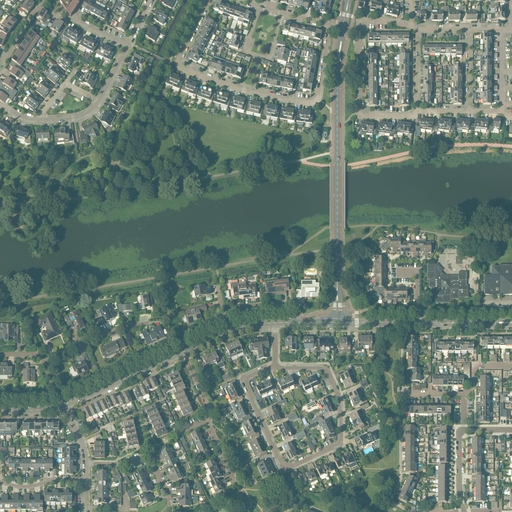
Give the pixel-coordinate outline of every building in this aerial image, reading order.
[(58,0),(71,17),(79,4),(82,0),(77,0),(76,2),(73,0),(58,0)] [(86,9),(84,11),(89,14),(90,13),(94,6),(94,5),(86,0),(82,7),(86,9)] [(163,0),(162,4),(164,5),(164,6),(171,10),(175,1),(178,3),(179,0),(178,0),(163,0)] [(368,3),(368,0),(359,0),(358,8),(364,10),(365,2),(368,3)] [(368,0),(368,3),(371,4),(369,11),(375,12),(377,2),(377,0),(375,0),(368,0)] [(386,0),(385,0),(383,0),(382,4),(377,2),(375,12),(380,13),(382,6),(385,7),(386,0)] [(391,16),(394,6),(388,5),(389,1),(386,0),(385,7),(388,7),(386,15),(391,16)] [(29,3),(26,1),(20,8),(24,11),(24,12),(24,13),(25,14),(25,15),(26,16),(34,6),(29,2),(29,3)] [(218,12),(221,3),(216,2),(213,10),(218,12)] [(320,8),(330,10),(330,9),(329,9),(330,5),(319,2),(318,4),(321,4),(320,8)] [(223,14),(227,4),(225,3),(224,5),(221,3),(218,12),(223,14)] [(394,4),(394,6),(391,16),(397,17),(398,10),(401,10),(403,4),(400,3),(399,5),(394,4)] [(95,15),(99,7),(95,4),(94,5),(94,6),(90,13),(95,15)] [(227,18),(228,15),(231,7),(228,6),(228,5),(227,4),(223,14),(222,17),(227,18)] [(126,6),(125,8),(122,13),(131,18),(134,13),(133,12),(134,10),(126,6)] [(490,14),(494,14),(505,14),(504,9),(497,9),(497,6),(490,6),(490,9),(490,14)] [(95,15),(99,18),(103,11),(104,10),(104,9),(99,7),(95,15)] [(233,17),(237,8),(235,7),(235,8),(231,7),(228,15),(233,17)] [(428,14),(428,7),(425,7),(425,11),(420,11),(420,22),(425,22),(425,14),(428,14)] [(428,7),(428,14),(431,14),(431,22),(437,22),(437,12),(432,12),(432,7),(428,7)] [(445,14),(445,7),(442,7),(442,12),(437,12),(437,22),(443,22),(442,14),(445,14)] [(454,9),(448,9),(448,7),(445,7),(445,14),(448,14),(448,22),(454,22),(454,11),(454,9)] [(462,14),(462,7),(459,7),(459,11),(454,11),(454,22),(459,22),(459,14),(462,14)] [(471,21),(471,11),(466,11),(466,7),(462,7),(462,14),(465,14),(465,21),(471,21)] [(479,14),(479,7),(476,7),(476,11),(471,11),(471,21),(476,21),(476,14),(479,14)] [(238,19),(241,11),(238,9),(238,8),(237,8),(233,17),(238,19)] [(109,13),(104,10),(103,11),(99,18),(99,19),(104,22),(109,13)] [(42,11),(35,22),(36,22),(37,23),(38,23),(39,23),(40,22),(47,27),(51,21),(48,19),(49,17),(47,15),(47,14),(42,11)] [(156,16),(153,20),(156,22),(155,22),(163,26),(167,18),(169,19),(170,16),(159,11),(158,13),(155,12),(154,15),(156,16)] [(243,24),(246,13),(247,11),(245,11),(245,12),(241,11),(238,19),(237,22),(243,24)] [(131,18),(122,13),(120,18),(122,19),(129,23),(131,18)] [(246,13),(243,24),(248,26),(252,14),(246,13)] [(490,14),(490,20),(490,23),(497,23),(497,20),(498,20),(505,20),(505,14),(494,14),(490,14)] [(5,21),(13,27),(17,23),(8,17),(5,21)] [(129,23),(122,19),(120,24),(127,27),(129,23)] [(207,22),(206,25),(216,30),(218,25),(213,23),(212,22),(208,20),(207,20),(206,21),(207,22)] [(13,27),(5,21),(2,26),(10,32),(13,27)] [(49,23),(47,27),(50,29),(54,31),(54,32),(54,33),(54,34),(55,35),(56,36),(63,25),(60,23),(59,22),(58,22),(55,21),(52,25),(49,23)] [(117,23),(115,28),(117,29),(124,32),(127,27),(120,24),(117,23)] [(201,27),(201,29),(211,34),(213,35),(216,30),(206,25),(204,29),(201,27)] [(2,26),(0,28),(0,31),(7,37),(10,32),(2,26)] [(70,40),(75,30),(71,28),(70,29),(68,27),(63,37),(70,40)] [(147,32),(145,37),(147,38),(147,39),(154,42),(159,34),(161,35),(164,37),(165,34),(162,33),(151,27),(150,29),(147,28),(145,31),(147,32)] [(201,29),(200,30),(202,32),(201,35),(211,40),(213,35),(211,34),(201,29)] [(75,30),(70,40),(76,44),(82,35),(79,34),(80,33),(75,30)] [(314,40),(313,43),(314,43),(317,44),(318,44),(318,43),(319,42),(319,41),(320,41),(322,33),(316,31),(314,40)] [(39,45),(42,40),(31,32),(28,37),(36,43),(39,45)] [(197,39),(208,45),(211,40),(201,35),(199,38),(198,38),(197,39)] [(231,41),(240,44),(242,38),(233,35),(231,41)] [(86,49),(92,39),(87,37),(87,38),(84,36),(79,46),(86,49)] [(36,43),(28,37),(25,42),(33,48),(36,43)] [(92,39),(86,49),(93,53),(98,44),(96,42),(92,39)] [(196,45),(204,48),(206,49),(208,45),(197,39),(196,41),(198,41),(196,45)] [(240,44),(231,41),(229,47),(238,50),(240,44)] [(33,48),(25,42),(22,47),(30,53),(33,48)] [(103,58),(108,48),(103,45),(103,46),(101,45),(96,55),(103,58)] [(204,48),(196,45),(194,48),(193,47),(192,49),(201,53),(204,48)] [(30,53),(22,47),(18,52),(27,57),(30,53)] [(108,48),(103,58),(110,61),(114,52),(112,51),(112,50),(108,48)] [(201,53),(192,49),(192,50),(193,51),(191,54),(199,58),(201,53)] [(288,57),(289,51),(280,49),(279,53),(277,53),(277,55),(288,57)] [(27,57),(18,52),(15,56),(24,62),(27,57)] [(65,54),(61,59),(69,65),(72,62),(73,63),(75,60),(74,59),(76,56),(69,52),(67,54),(66,53),(65,54)] [(318,58),(317,58),(318,54),(314,53),(312,53),(309,53),(306,52),(305,57),(308,58),(318,60),(318,58)] [(135,54),(133,58),(134,59),(134,60),(132,59),(129,65),(127,65),(129,70),(128,71),(133,73),(133,72),(137,71),(136,67),(137,64),(141,66),(144,59),(135,54)] [(199,58),(191,54),(189,59),(196,63),(199,58)] [(288,57),(277,55),(276,57),(278,58),(277,61),(286,64),(288,57)] [(12,61),(20,67),(21,67),(24,62),(15,56),(12,61)] [(211,63),(210,65),(209,69),(211,70),(211,69),(214,70),(219,59),(213,57),(212,60),(211,63)] [(69,65),(61,59),(57,64),(66,71),(68,68),(67,68),(69,65)] [(219,73),(223,64),(224,61),(219,59),(214,70),(218,71),(218,72),(219,73)] [(9,66),(13,68),(10,74),(14,77),(21,67),(20,67),(12,61),(9,66)] [(229,77),(234,64),(229,62),(228,65),(225,74),(228,75),(228,76),(229,77)] [(225,74),(228,65),(223,64),(219,73),(221,74),(221,72),(225,74)] [(235,77),(239,65),(239,66),(234,64),(229,77),(231,77),(232,76),(235,77)] [(239,65),(235,77),(240,79),(245,67),(239,65)] [(21,67),(14,77),(16,78),(19,80),(20,79),(23,81),(26,77),(27,78),(30,74),(30,73),(21,67)] [(52,67),(49,71),(51,72),(59,78),(61,75),(62,76),(64,73),(55,67),(54,68),(52,67)] [(87,85),(93,74),(88,71),(86,74),(85,73),(80,83),(83,85),(83,84),(87,85)] [(59,78),(51,72),(46,78),(55,85),(57,82),(56,81),(59,78)] [(98,80),(96,79),(97,76),(93,74),(87,85),(90,87),(90,88),(93,90),(98,80)] [(172,87),(177,77),(172,75),(170,75),(165,84),(172,87)] [(122,80),(122,81),(119,88),(126,92),(130,85),(131,85),(133,81),(124,76),(122,80)] [(0,87),(5,91),(12,81),(7,77),(3,83),(0,80),(0,87)] [(177,77),(172,87),(179,90),(184,80),(181,79),(181,78),(177,77)] [(40,86),(48,92),(50,89),(51,90),(53,87),(44,80),(40,86)] [(5,91),(14,97),(18,92),(13,89),(17,84),(12,81),(5,91)] [(188,94),(192,83),(188,81),(187,82),(185,81),(181,91),(188,94)] [(192,83),(188,94),(195,96),(199,87),(197,86),(197,85),(192,83)] [(36,91),(44,98),(46,96),(45,95),(48,92),(40,86),(39,85),(38,86),(37,87),(37,88),(37,89),(36,91)] [(204,99),(208,89),(203,87),(203,88),(201,87),(197,97),(204,99)] [(208,89),(204,99),(211,102),(215,92),(212,91),(213,90),(208,89)] [(0,98),(0,101),(4,104),(7,99),(11,102),(13,100),(14,100),(16,98),(14,97),(5,91),(0,98)] [(220,105),(224,94),(219,92),(219,93),(216,93),(213,103),(220,105)] [(28,98),(37,106),(40,103),(43,101),(34,94),(32,96),(31,94),(28,98)] [(119,108),(117,107),(118,104),(121,106),(124,101),(121,100),(122,97),(115,94),(111,101),(110,101),(111,102),(108,107),(107,107),(118,112),(117,112),(119,108)] [(224,94),(220,105),(228,107),(231,97),(228,96),(228,95),(224,94)] [(237,110),(240,99),(235,97),(235,98),(232,98),(230,108),(237,110)] [(37,106),(28,98),(24,102),(26,104),(25,105),(34,112),(36,109),(35,109),(37,106)] [(240,99),(237,110),(244,112),(247,101),(244,101),(245,100),(240,99)] [(253,114),(256,103),(251,102),(251,103),(248,102),(246,112),(253,114)] [(256,103),(253,114),(261,116),(263,105),(261,105),(261,104),(256,103)] [(265,120),(266,117),(270,118),(272,106),(267,105),(267,106),(265,106),(263,116),(262,116),(261,121),(263,121),(264,121),(265,120)] [(272,106),(270,118),(278,119),(280,109),(277,108),(277,107),(272,106)] [(287,121),(289,109),(284,108),(284,109),(281,109),(279,119),(287,121)] [(289,109),(287,121),(294,122),(296,111),(294,111),(294,110),(289,109)] [(304,123),(305,112),(300,111),(300,112),(298,112),(296,122),(304,123)] [(98,119),(100,121),(100,122),(106,129),(109,126),(110,127),(115,117),(105,112),(102,118),(101,117),(98,119)] [(305,112),(304,123),(311,124),(313,114),(310,113),(310,112),(305,112)] [(3,120),(0,125),(0,133),(0,132),(5,135),(4,137),(5,139),(7,139),(8,139),(9,139),(12,131),(11,130),(12,128),(7,125),(8,123),(3,120)] [(417,125),(415,136),(420,137),(420,132),(419,131),(419,130),(425,131),(427,120),(420,120),(420,125),(417,125)] [(434,131),(435,125),(432,124),(433,121),(427,120),(425,131),(431,131),(434,131)] [(444,131),(445,120),(439,120),(438,125),(435,125),(434,131),(437,132),(438,130),(444,131)] [(453,131),(453,125),(451,124),(451,121),(445,120),(444,131),(450,131),(453,131)] [(462,131),(463,120),(457,120),(456,125),(453,125),(453,131),(456,132),(456,130),(462,131)] [(471,131),(472,125),(469,124),(469,121),(463,120),(462,131),(468,131),(471,131)] [(472,125),(471,131),(474,132),(474,130),(480,131),(482,120),(475,120),(475,125),(472,125)] [(482,120),(480,131),(486,131),(489,131),(490,125),(487,124),(488,121),(482,120)] [(490,125),(489,131),(492,132),(493,130),(499,130),(500,120),(494,120),(493,125),(490,125)] [(79,133),(81,144),(86,143),(85,136),(87,135),(91,133),(94,140),(100,137),(97,131),(98,131),(96,126),(95,127),(93,122),(82,127),(84,132),(83,132),(79,133)] [(366,134),(367,124),(361,123),(361,126),(358,126),(357,132),(360,133),(366,134)] [(376,128),(375,135),(378,135),(378,133),(384,134),(386,124),(379,123),(379,128),(376,128)] [(403,134),(404,124),(398,123),(397,128),(394,128),(393,135),(396,135),(397,133),(403,134)] [(375,135),(376,128),(373,128),(373,125),(367,124),(366,134),(372,135),(372,134),(375,135)] [(386,124),(384,134),(389,135),(389,138),(393,138),(393,135),(394,128),(391,128),(392,125),(386,124)] [(404,124),(403,134),(409,135),(409,134),(412,135),(413,128),(410,128),(410,125),(404,124)] [(19,127),(16,139),(20,140),(20,138),(25,140),(24,141),(25,141),(24,142),(25,143),(25,144),(26,144),(28,144),(29,144),(30,143),(31,143),(30,136),(28,136),(30,131),(19,127)] [(74,147),(75,147),(72,131),(71,131),(72,134),(69,134),(68,129),(68,131),(65,132),(65,130),(55,130),(56,146),(56,141),(64,141),(64,143),(73,142),(74,147)] [(40,131),(36,131),(36,142),(37,142),(37,139),(40,139),(41,141),(44,141),(44,139),(49,139),(49,141),(49,130),(48,130),(48,131),(46,131),(43,131),(43,132),(40,132),(40,131)] [(395,252),(395,239),(391,239),(391,238),(387,238),(385,239),(389,244),(390,248),(392,248),(392,252),(395,252)] [(389,244),(385,239),(384,241),(384,242),(380,246),(379,246),(378,247),(382,252),(386,252),(389,248),(390,248),(389,244)] [(372,255),(372,259),(373,259),(373,263),(387,263),(387,260),(383,260),(383,257),(378,257),(378,255),(372,255)] [(468,290),(466,290),(466,272),(458,272),(458,276),(443,276),(440,273),(443,270),(438,266),(438,265),(434,265),(427,265),(427,280),(429,280),(429,288),(431,288),(431,296),(435,296),(435,304),(451,304),(451,300),(459,300),(459,298),(468,298),(468,290)] [(484,275),(484,296),(494,295),(494,298),(499,298),(499,296),(500,296),(500,295),(511,295),(511,265),(499,265),(499,268),(491,268),(492,275),(484,275)] [(265,282),(265,286),(266,297),(286,294),(286,291),(289,291),(288,280),(265,282)] [(301,290),(296,290),(296,298),(301,298),(319,298),(319,284),(315,284),(315,281),(301,281),(301,290)] [(243,297),(243,299),(257,298),(255,283),(247,284),(248,286),(246,286),(246,284),(238,285),(238,283),(230,284),(231,290),(233,290),(234,298),(243,297)] [(196,298),(195,297),(211,294),(210,288),(205,289),(204,286),(193,287),(193,290),(191,290),(192,299),(196,298)] [(383,288),(372,288),(372,291),(375,294),(374,295),(377,298),(379,296),(384,290),(383,289),(383,288)] [(401,288),(401,301),(405,301),(405,302),(409,302),(409,296),(407,296),(407,291),(404,291),(404,288),(401,288)] [(379,296),(377,298),(380,300),(380,299),(383,302),(386,302),(386,291),(384,290),(379,296)] [(143,296),(140,297),(142,308),(145,308),(145,309),(149,308),(149,307),(152,306),(151,295),(143,296)] [(189,310),(189,311),(185,312),(189,325),(194,323),(193,321),(200,319),(199,312),(200,312),(206,311),(205,305),(189,310)] [(102,317),(96,320),(99,326),(105,324),(104,322),(106,321),(106,322),(114,318),(109,306),(101,310),(104,316),(102,317)] [(76,327),(78,331),(86,327),(79,311),(65,317),(70,329),(76,327)] [(49,313),(36,320),(39,327),(43,325),(43,327),(46,326),(48,331),(42,334),(45,341),(59,335),(49,313)] [(3,324),(0,324),(0,331),(1,332),(1,329),(3,329),(3,330),(2,330),(2,342),(8,342),(8,338),(14,338),(14,344),(18,344),(18,328),(15,328),(15,326),(8,326),(8,324),(3,324)] [(146,331),(141,333),(147,345),(165,338),(159,326),(155,328),(156,330),(148,334),(146,331)] [(313,347),(316,347),(316,336),(310,336),(310,338),(303,338),(303,345),(313,345),(313,347)] [(291,346),(291,351),(296,351),(296,338),(292,338),(292,337),(285,337),(285,346),(291,346)] [(358,342),(354,342),(354,352),(361,352),(361,346),(365,346),(365,337),(358,337),(358,342)] [(372,337),(365,337),(365,346),(368,346),(368,352),(375,352),(375,342),(372,342),(372,337)] [(104,348),(101,350),(103,356),(107,354),(108,358),(116,354),(115,353),(119,351),(119,350),(125,347),(121,339),(117,341),(118,343),(116,344),(115,343),(112,344),(104,347),(104,348)] [(266,339),(250,341),(251,350),(258,349),(260,359),(267,358),(265,348),(267,348),(266,339)] [(329,348),(329,351),(334,351),(334,343),(330,343),(330,340),(324,340),(324,339),(319,339),(319,348),(329,348)] [(339,339),(339,351),(343,351),(343,353),(350,353),(350,340),(347,340),(347,339),(339,339)] [(244,356),(247,355),(243,344),(240,345),(238,342),(232,345),(236,354),(242,351),(244,356)] [(435,344),(432,344),(432,353),(438,353),(438,352),(441,352),(441,343),(435,343),(435,344)] [(227,351),(224,353),(229,363),(232,362),(230,356),(236,354),(232,345),(225,348),(227,351)] [(209,355),(212,363),(216,362),(219,369),(225,367),(223,362),(221,358),(220,356),(217,357),(215,352),(209,355)] [(73,366),(72,367),(74,373),(76,372),(78,376),(79,375),(81,379),(88,375),(87,372),(89,371),(86,366),(89,365),(88,362),(85,355),(81,357),(83,361),(83,362),(73,366)] [(212,363),(209,355),(202,358),(204,363),(201,364),(206,375),(212,372),(209,365),(212,363)] [(0,376),(7,376),(7,379),(12,379),(12,368),(8,368),(8,364),(0,364),(0,376)] [(344,374),(340,376),(343,383),(351,379),(349,376),(354,374),(350,366),(343,369),(344,371),(346,374),(344,374)] [(23,370),(23,383),(34,383),(34,370),(23,370)] [(171,383),(180,378),(178,373),(168,377),(171,383)] [(420,376),(411,376),(411,382),(411,384),(417,384),(417,382),(420,382),(420,376)] [(284,380),(288,389),(294,386),(294,387),(298,386),(294,379),(291,380),(290,377),(284,380)] [(307,380),(312,389),(318,387),(318,388),(322,387),(318,379),(315,380),(314,377),(307,380)] [(148,381),(153,390),(158,387),(154,378),(148,381)] [(180,378),(171,383),(173,388),(183,384),(180,378)] [(351,379),(343,383),(346,389),(358,383),(357,380),(352,383),(351,379)] [(288,389),(284,380),(277,383),(279,386),(276,387),(280,395),(283,394),(282,392),(288,389)] [(312,389),(307,380),(301,383),(302,386),(300,387),(303,394),(306,393),(306,392),(312,389)] [(153,390),(148,381),(143,383),(144,386),(147,392),(153,390)] [(236,384),(235,381),(227,384),(227,383),(220,386),(222,389),(223,390),(225,389),(228,395),(236,392),(233,385),(236,384)] [(262,384),(266,394),(272,391),(273,392),(276,391),(273,383),(270,385),(269,382),(262,384)] [(183,391),(185,390),(183,384),(173,388),(176,393),(176,394),(183,391)] [(255,392),(253,393),(256,401),(258,400),(262,398),(261,396),(266,394),(262,384),(256,387),(257,390),(255,392)] [(138,388),(143,398),(148,395),(147,392),(144,386),(138,388)] [(143,398),(138,388),(133,391),(137,400),(143,398)] [(351,401),(359,398),(357,394),(362,392),(361,389),(348,395),(351,401)] [(185,396),(183,391),(176,394),(176,393),(173,395),(176,400),(185,396)] [(231,402),(234,400),(235,403),(242,400),(243,399),(242,396),(239,398),(236,392),(228,395),(231,402)] [(122,396),(126,405),(132,403),(128,393),(122,396)] [(116,399),(117,398),(115,396),(110,398),(114,408),(119,405),(116,399)] [(126,405),(122,396),(117,398),(116,399),(119,405),(120,408),(126,405)] [(178,406),(188,402),(185,396),(176,400),(178,406)] [(114,408),(110,398),(104,401),(108,410),(114,408)] [(362,407),(368,405),(365,399),(360,401),(359,398),(351,401),(354,407),(360,405),(362,407)] [(318,407),(320,406),(322,410),(330,406),(327,399),(319,403),(317,403),(318,407)] [(231,411),(233,410),(235,414),(243,410),(242,406),(244,405),(242,400),(235,403),(231,405),(231,407),(229,408),(231,411)] [(108,410),(104,401),(99,403),(103,413),(108,410)] [(181,411),(190,407),(188,402),(178,406),(181,411)] [(93,406),(97,415),(103,413),(99,403),(93,406)] [(157,410),(154,405),(145,410),(147,415),(157,410)] [(97,415),(93,406),(88,408),(92,418),(97,415)] [(278,414),(276,410),(278,409),(276,406),(266,411),(270,418),(278,414)] [(322,414),(323,417),(325,416),(333,412),(330,406),(322,410),(323,413),(322,414)] [(190,407),(181,411),(183,417),(193,413),(190,407)] [(93,420),(92,418),(88,408),(82,411),(86,420),(87,422),(93,420)] [(149,419),(159,415),(157,410),(147,415),(149,419)] [(243,410),(235,414),(238,420),(237,421),(238,423),(243,421),(250,418),(249,415),(246,416),(243,410)] [(352,423),(360,419),(358,416),(363,413),(362,410),(349,416),(352,423)] [(278,414),(270,418),(273,424),(283,419),(279,413),(278,414)] [(151,424),(161,420),(159,415),(149,419),(151,424)] [(244,432),(253,428),(250,422),(253,420),(251,417),(250,418),(243,421),(244,421),(245,423),(241,425),(244,432)] [(123,428),(124,427),(124,429),(134,427),(133,421),(132,422),(130,418),(120,422),(123,428)] [(360,419),(352,423),(355,429),(360,427),(361,430),(363,429),(369,426),(366,420),(362,422),(360,419)] [(153,429),(163,425),(161,420),(151,424),(153,429)] [(319,428),(321,427),(323,431),(331,427),(328,420),(318,425),(319,428)] [(12,433),(12,431),(19,431),(19,427),(17,427),(17,423),(11,423),(11,436),(13,436),(13,433),(12,433)] [(288,423),(286,424),(278,427),(281,434),(289,430),(288,427),(289,426),(288,423)] [(156,434),(165,429),(163,425),(153,429),(156,434)] [(324,434),(323,435),(325,441),(334,437),(333,434),(334,434),(331,427),(323,431),(324,434)] [(247,438),(250,437),(251,440),(259,436),(260,436),(258,433),(255,434),(253,428),(244,432),(247,438)] [(165,429),(156,434),(158,439),(167,434),(165,429)] [(293,433),(291,434),(289,430),(281,434),(284,441),(294,436),(293,433)] [(202,433),(200,434),(198,431),(191,434),(193,440),(191,440),(192,441),(194,440),(193,440),(201,437),(203,436),(203,437),(207,435),(206,433),(202,435),(202,433)] [(378,441),(374,433),(367,435),(367,434),(359,438),(363,446),(361,446),(363,449),(377,443),(377,441),(378,441)] [(251,450),(260,447),(257,440),(260,439),(259,436),(251,440),(252,442),(248,444),(251,450)] [(203,440),(201,437),(193,440),(194,440),(192,441),(191,441),(194,447),(196,446),(204,442),(205,442),(206,443),(210,441),(209,439),(205,441),(204,439),(203,440)] [(204,442),(196,446),(198,451),(197,452),(198,452),(206,448),(204,442)] [(293,442),(291,443),(283,447),(286,454),(294,450),(293,446),(294,446),(293,442)] [(60,445),(60,448),(62,448),(62,454),(73,454),(73,451),(75,451),(75,448),(66,448),(66,445),(60,445)] [(168,447),(164,449),(165,450),(161,452),(162,455),(159,456),(160,459),(171,454),(168,447)] [(266,451),(263,453),(260,447),(251,450),(254,457),(258,455),(259,458),(267,454),(266,451)] [(206,448),(198,452),(201,457),(200,457),(200,458),(201,458),(209,454),(206,448)] [(297,452),(296,453),(294,450),(286,454),(289,460),(299,456),(297,452)] [(342,459),(345,465),(345,466),(346,469),(349,468),(349,469),(357,466),(351,453),(346,455),(347,457),(342,459)] [(171,454),(160,459),(161,461),(164,460),(165,462),(174,459),(171,454)] [(343,466),(345,465),(342,459),(337,461),(337,459),(335,460),(333,455),(330,456),(333,463),(335,462),(338,470),(343,467),(343,466)] [(330,473),(335,471),(332,464),(333,463),(330,456),(327,458),(330,464),(324,467),(324,466),(323,466),(326,473),(327,474),(329,473),(330,473)] [(11,460),(11,458),(6,458),(6,464),(9,464),(9,469),(12,469),(12,472),(15,472),(14,460),(11,460)] [(165,469),(176,463),(174,459),(165,462),(167,465),(164,466),(165,469)] [(269,460),(265,462),(263,459),(256,463),(257,465),(257,466),(263,478),(267,476),(268,478),(272,477),(271,475),(274,473),(269,460)] [(213,460),(205,463),(208,469),(207,469),(207,470),(208,469),(216,466),(213,460)] [(170,472),(178,469),(176,463),(165,469),(166,471),(169,469),(170,472)] [(319,468),(318,466),(316,467),(314,463),(312,464),(315,471),(316,470),(320,477),(325,475),(325,474),(326,473),(323,466),(319,468)] [(315,471),(312,464),(309,465),(311,470),(309,470),(310,473),(306,474),(305,475),(308,481),(309,481),(310,484),(318,481),(314,472),(313,472),(313,471),(315,471)] [(216,466),(208,469),(210,473),(210,474),(209,475),(210,476),(211,475),(219,472),(216,466)] [(109,469),(98,469),(98,475),(95,475),(95,477),(107,477),(107,473),(108,473),(109,473),(109,469)] [(169,478),(180,473),(178,469),(170,472),(171,475),(168,476),(169,478)] [(306,482),(308,481),(305,475),(306,474),(305,474),(301,476),(300,474),(298,475),(296,470),(293,472),(296,478),(298,478),(301,485),(307,482),(306,482)] [(136,480),(147,475),(146,473),(143,474),(142,472),(134,475),(136,480)] [(210,476),(208,476),(208,477),(211,481),(211,482),(213,481),(214,481),(218,479),(221,477),(219,472),(211,475),(210,476)] [(180,473),(169,478),(170,481),(173,479),(174,482),(183,478),(180,473)] [(147,475),(136,480),(138,485),(146,481),(145,479),(148,477),(147,475)] [(406,481),(415,485),(417,480),(408,476),(406,481)] [(210,482),(208,483),(210,483),(212,488),(211,488),(211,489),(212,488),(220,485),(218,479),(214,481),(213,481),(211,482),(210,482)] [(181,488),(177,488),(177,491),(189,491),(189,485),(188,485),(186,480),(179,483),(180,483),(180,485),(181,485),(181,488)] [(146,481),(138,485),(140,490),(151,485),(150,483),(147,484),(146,481)] [(415,485),(406,481),(404,486),(413,489),(415,485)] [(147,493),(151,492),(149,488),(152,487),(151,485),(140,490),(143,495),(147,493)] [(220,485),(212,488),(215,494),(214,495),(215,497),(221,495),(220,492),(223,491),(220,485)] [(402,490),(411,494),(413,489),(404,486),(402,490)] [(411,494),(402,490),(400,495),(409,499),(411,494)] [(69,492),(66,492),(66,503),(71,503),(71,505),(74,505),(75,497),(75,496),(72,496),(72,494),(69,494),(69,492)] [(143,495),(139,497),(141,502),(152,497),(151,495),(148,496),(147,493),(143,495)] [(409,499),(400,495),(398,500),(407,504),(409,499)] [(152,497),(141,502),(143,507),(151,503),(150,500),(153,499),(152,497)]
